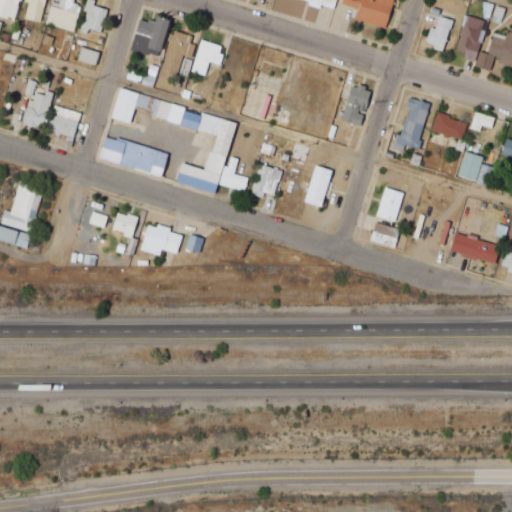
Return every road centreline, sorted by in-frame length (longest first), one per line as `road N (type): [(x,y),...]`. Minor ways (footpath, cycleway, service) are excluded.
road 1 (motorway): [(511,324),(0,330)]
road 2 (motorway): [(0,385),(511,380)]
road 3 (residential): [(473,293),(0,146)]
road 4 (tertiary): [(43,504),(272,477),(476,475)]
road 5 (residential): [(511,104),(169,0)]
road 6 (residential): [(414,0),(336,249)]
road 7 (residential): [(79,171),(132,0)]
